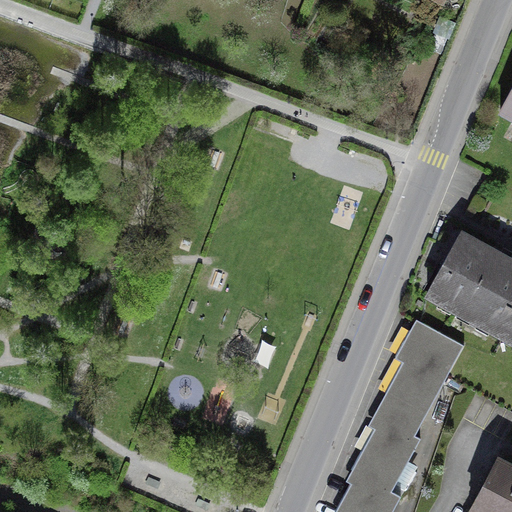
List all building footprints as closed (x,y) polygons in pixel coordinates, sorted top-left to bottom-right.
[(21,0),(61,15),(66,0),(21,0)] [(511,126),(511,83),(494,117),(511,126)] [(422,302),(501,344),(511,322),(511,266),(457,237),(422,302)] [(475,354),(413,320),(389,365),(398,369),(361,436),(373,443),(350,486),(362,492),(351,511),(402,511),(409,500),(398,494),(475,354)] [(511,322),(501,344),(511,349),(511,322)] [(472,508),(479,511),(511,511),(511,468),(497,461),(472,508)]
